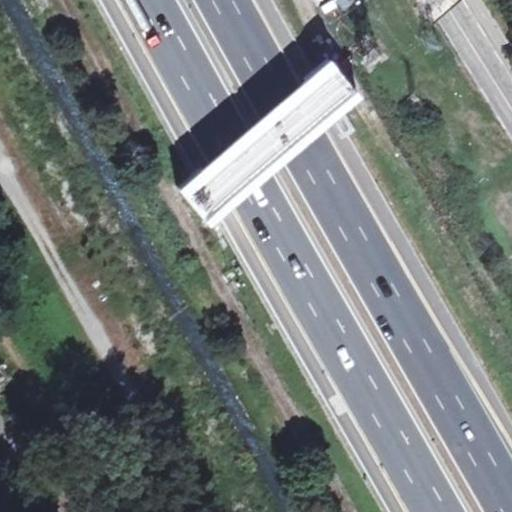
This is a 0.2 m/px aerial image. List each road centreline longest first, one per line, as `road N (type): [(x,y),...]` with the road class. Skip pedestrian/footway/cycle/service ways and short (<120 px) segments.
road 1 (motorway): [(140,0),(428,511)]
road 2 (motorway): [(511,504),(225,0)]
road 3 (track): [(0,134),(187,511)]
road 4 (tertiary): [(441,0),(511,115)]
